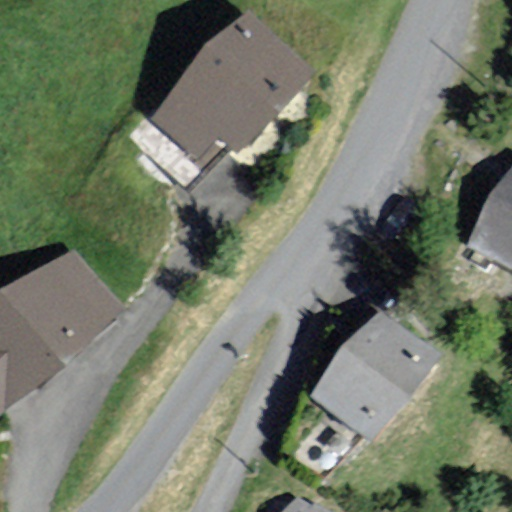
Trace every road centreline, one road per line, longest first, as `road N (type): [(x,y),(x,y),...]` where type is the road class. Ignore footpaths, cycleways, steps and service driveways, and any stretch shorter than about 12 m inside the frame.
road 1 (unclassified): [(315,234),(102,511)]
road 2 (residential): [(315,234),(326,250),(324,279),(209,511)]
road 3 (unclassified): [(437,0),(315,234)]
